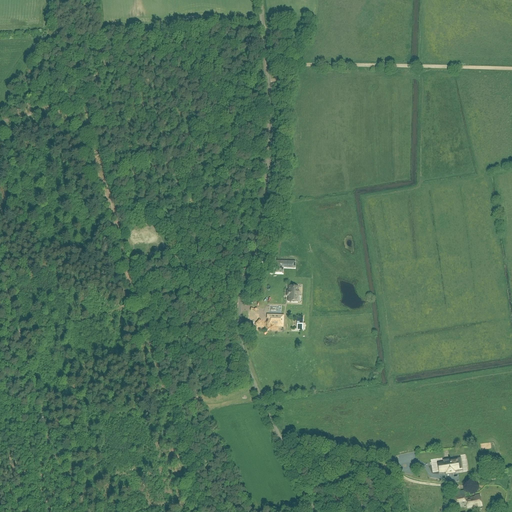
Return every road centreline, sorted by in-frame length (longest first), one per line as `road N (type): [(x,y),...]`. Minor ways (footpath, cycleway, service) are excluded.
road 1 (unclassified): [(316,511),(248,372),(239,333),(268,159),(259,0)]
road 2 (track): [(197,511),(80,97)]
